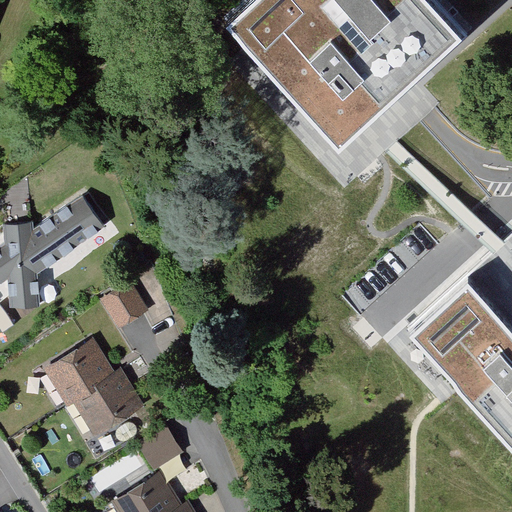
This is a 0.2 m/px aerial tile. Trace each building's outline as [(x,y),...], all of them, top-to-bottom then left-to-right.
[(419,0),(268,0),(227,40),(336,155),(375,118),(458,39),(419,0)] [(105,227),(83,196),(33,230),(33,223),(4,225),(6,245),(0,248),(0,282),(1,284),(9,279),(10,308),(39,306),(37,274),(105,227)] [(511,228),(447,288),(511,352),(511,228)] [(116,324),(148,309),(133,277),(101,293),(116,324)] [(511,352),(447,288),(398,338),(511,449),(511,352)] [(92,383),(111,370),(89,339),(42,370),(65,405),(70,402),(94,386),(92,383)] [(94,386),(70,402),(92,436),(140,403),(116,367),(111,370),(92,383),(94,386)] [(156,464),(184,447),(168,421),(140,438),(156,464)] [(167,511),(178,505),(157,472),(109,502),(114,511),(167,511)] [(191,511),(185,501),(178,505),(167,511),(191,511)]
